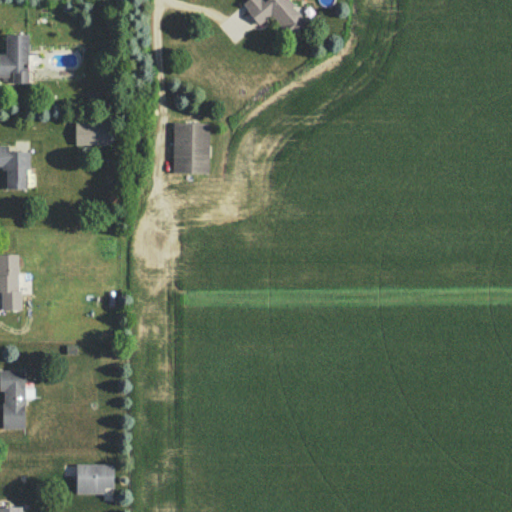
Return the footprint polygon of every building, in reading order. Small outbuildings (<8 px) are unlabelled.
[(262,0),(244,0),(241,3),(257,24),(271,14),(283,31),(291,25),(294,29),(305,22),(288,0),(264,0),(263,1),(262,0)] [(27,33),(4,33),(4,54),(0,54),(0,77),(10,78),(10,82),(27,82),(27,33)] [(74,122),(74,144),(110,143),(109,121),(74,122)] [(208,173),(209,122),(172,121),(171,172),(208,173)] [(27,150),(11,150),(11,144),(0,144),(0,166),(6,167),(5,188),(27,189),(27,150)] [(0,303),(0,309),(19,309),(17,254),(0,253),(0,303)] [(24,428),(23,369),(0,369),(0,389),(1,390),(2,428),(24,428)] [(113,463),(75,462),(75,493),(105,493),(105,499),(112,499),(113,463)]
